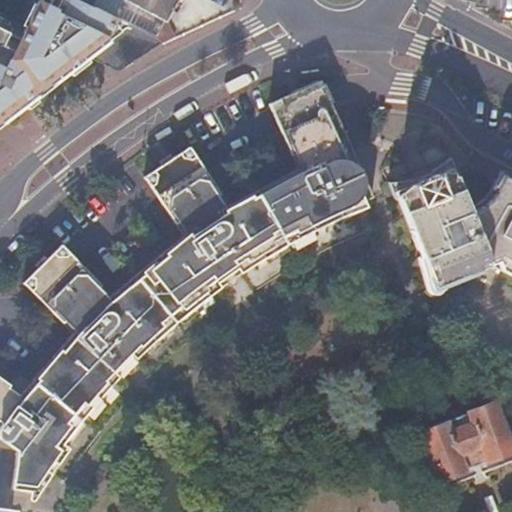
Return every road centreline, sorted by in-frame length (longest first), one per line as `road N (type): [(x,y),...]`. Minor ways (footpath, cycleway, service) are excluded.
road 1 (tertiary): [(0,226),(197,91),(319,32)]
road 2 (tertiary): [(288,6),(158,73),(68,133),(27,167),(0,224)]
road 3 (primary): [(368,29),(511,80)]
